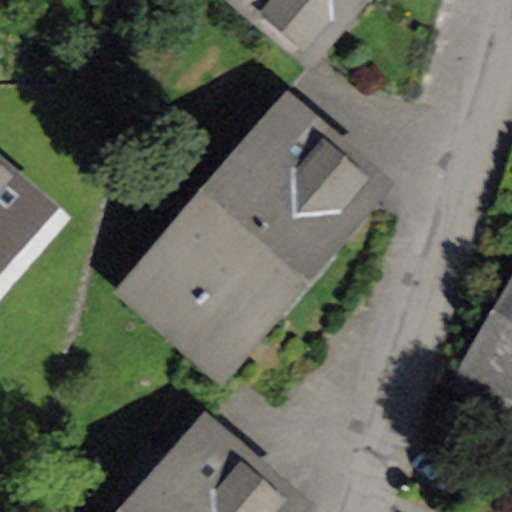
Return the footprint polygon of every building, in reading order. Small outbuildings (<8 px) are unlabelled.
[(227,0),(314,73),(376,0),(227,0)] [(224,390),(398,189),(288,94),(114,296),(224,390)] [(0,280),(59,210),(0,159),(0,280)] [(511,427),(511,281),(448,391),(511,427)] [(311,511),(315,508),(205,414),(120,511),(311,511)]
